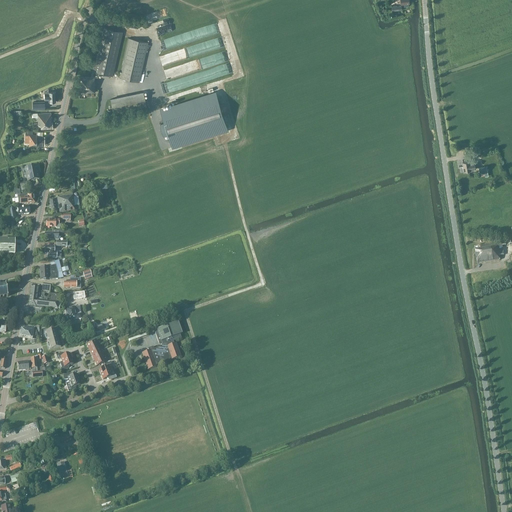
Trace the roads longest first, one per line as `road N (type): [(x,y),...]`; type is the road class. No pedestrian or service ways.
road 1 (tertiary): [(503,511),(424,0)]
road 2 (tertiary): [(3,403),(85,16),(100,0)]
